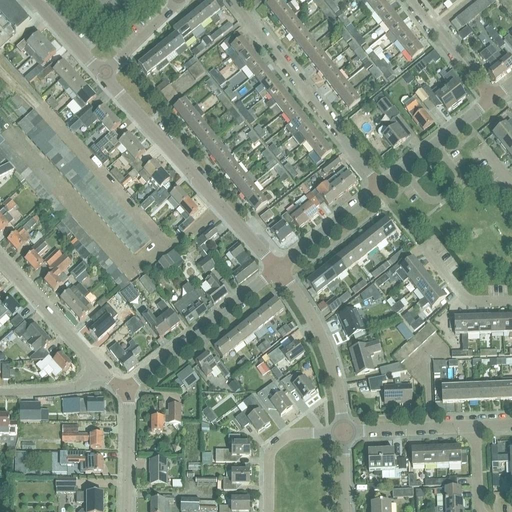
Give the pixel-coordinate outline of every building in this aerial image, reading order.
[(0,0),(0,34),(1,35),(0,35),(0,50),(29,24),(6,0),(0,0)] [(274,17),(285,8),(278,0),(275,0),(266,7),(274,17)] [(303,9),(313,2),(314,0),(303,0),(307,4),(302,7),(303,9)] [(314,0),(313,2),(320,11),(325,7),(318,0),(314,0)] [(385,5),(381,0),(372,0),(367,4),(374,14),(385,5)] [(485,0),(480,0),(479,1),(486,10),(491,6),(485,0)] [(211,1),(201,9),(210,20),(216,26),(220,23),(215,16),(220,12),(211,1)] [(479,1),(474,5),(481,14),(486,10),(479,1)] [(339,11),(332,2),(327,5),(335,15),(339,11)] [(374,14),(382,23),(393,14),(385,5),(374,14)] [(481,14),(474,5),(470,9),(476,17),(481,14)] [(320,11),(328,20),(332,17),(325,7),(320,11)] [(282,26),(293,18),(297,14),(293,10),(289,14),(285,8),(274,17),(282,26)] [(201,27),(210,20),(201,9),(192,16),(201,27)] [(470,9),(465,13),(472,21),(476,17),(470,9)] [(347,20),(339,11),(335,15),(342,24),(347,20)] [(465,13),(460,16),(467,25),(472,21),(465,13)] [(400,24),(393,14),(382,23),(389,33),(400,24)] [(191,35),(201,27),(192,16),(182,24),(191,35)] [(455,20),(462,28),(462,29),(467,25),(460,16),(455,20)] [(336,22),(332,17),(328,20),(332,25),(336,22)] [(289,36),(300,27),(293,18),(282,26),(289,36)] [(354,30),(350,25),(347,20),(342,24),(350,33),(354,30)] [(457,32),(462,28),(455,20),(451,24),(457,32)] [(219,31),(223,35),(232,28),(229,23),(219,31)] [(173,31),(176,35),(182,42),(185,46),(194,39),(191,35),(182,24),(173,31)] [(408,33),(400,24),(389,33),(397,42),(408,33)] [(300,27),(289,36),(297,45),(308,36),(300,27)] [(467,28),(458,36),(463,42),(472,34),(467,28)] [(505,46),(490,28),(485,32),(500,50),(505,46)] [(213,43),(223,35),(219,31),(210,38),(209,38),(213,43)] [(415,43),(408,33),(397,42),(404,51),(415,43)] [(21,53),(23,52),(30,60),(32,58),(35,55),(47,44),(39,35),(32,41),(29,37),(16,48),(21,53)] [(175,54),(185,46),(182,42),(176,35),(166,43),(175,54)] [(232,63),(238,58),(250,50),(242,40),(240,42),(235,35),(224,44),(229,50),(225,53),(232,63)] [(347,35),(343,39),(347,44),(351,40),(347,35)] [(354,38),(357,43),(362,39),(358,35),(354,38)] [(315,46),(308,36),(297,45),(304,54),(315,46)] [(197,49),(201,54),(205,50),(205,49),(213,43),(209,38),(207,37),(202,41),(201,46),(197,49)] [(362,39),(357,43),(361,48),(365,44),(362,39)] [(166,61),(175,54),(166,43),(157,50),(166,61)] [(423,52),(415,43),(404,51),(412,61),(423,52)] [(56,54),(47,44),(35,55),(32,58),(41,68),(56,54)] [(312,64),(322,55),(315,46),(304,54),(312,64)] [(196,58),(201,54),(197,49),(192,53),(196,58)] [(354,53),(358,58),(362,54),(358,49),(354,53)] [(372,62),(377,58),(373,54),(370,49),(365,53),(369,57),(372,62)] [(148,58),(156,69),(160,73),(169,65),(166,61),(157,50),(148,58)] [(257,59),(250,50),(238,58),(232,63),(240,73),(246,68),(257,59)] [(505,74),(492,58),(486,51),(479,56),(485,63),(487,62),(493,70),(488,74),(495,83),(505,74)] [(435,52),(422,62),(426,67),(429,65),(434,61),(436,63),(441,59),(435,52)] [(16,58),(12,53),(7,57),(11,62),(16,58)] [(358,58),(365,67),(370,64),(366,59),(362,54),(358,58)] [(382,54),(377,58),(372,62),(380,71),(388,64),(389,64),(382,54)] [(503,61),(497,54),(492,58),(505,74),(511,68),(511,61),(508,57),(503,61)] [(330,64),(322,55),(312,64),(319,73),(330,64)] [(147,76),(156,69),(148,58),(138,65),(147,76)] [(257,59),(246,68),(253,77),(264,68),(257,59)] [(61,81),(71,71),(63,62),(56,69),(52,65),(44,72),(38,77),(37,78),(41,83),(53,72),(61,81)] [(188,72),(192,68),(189,64),(184,67),(188,72)] [(188,72),(191,76),(201,69),(197,64),(192,68),(188,72)] [(319,73),(326,83),(337,74),(330,64),(319,73)] [(370,64),(365,67),(363,69),(365,72),(372,67),(370,64)] [(388,64),(380,71),(389,83),(397,78),(391,70),(392,69),(388,64)] [(272,78),(264,68),(253,77),(261,87),(272,78)] [(368,72),(372,77),(377,73),(373,68),(368,72)] [(205,74),(201,69),(191,76),(195,81),(205,74)] [(213,79),(217,76),(217,75),(219,74),(217,71),(214,72),(213,70),(209,74),(213,79)] [(25,79),(29,84),(37,78),(38,77),(34,71),(25,79)] [(80,81),(71,71),(61,81),(58,84),(66,93),(80,81)] [(452,72),(442,80),(449,88),(445,91),(456,106),(465,99),(459,91),(464,87),(452,72)] [(377,73),(372,77),(376,81),(381,78),(377,73)] [(217,76),(213,79),(220,88),(224,85),(226,83),(219,74),(217,76)] [(345,83),(337,74),(326,83),(334,92),(345,83)] [(408,86),(413,81),(408,75),(402,80),(408,86)] [(279,87),(272,78),(261,87),(265,91),(258,96),(262,101),(268,96),(279,87)] [(73,102),(88,89),(80,81),(66,93),(73,102)] [(166,81),(161,85),(165,90),(170,86),(166,81)] [(214,94),(218,90),(210,81),(206,84),(214,94)] [(345,83),(334,92),(341,101),(352,92),(345,83)] [(164,98),(174,91),(170,86),(165,90),(161,85),(157,89),(164,98)] [(456,106),(445,91),(441,86),(432,93),(427,88),(423,92),(429,99),(436,109),(441,105),(447,113),(456,106)] [(279,87),(268,96),(272,101),(266,106),(269,110),(276,105),(287,97),(279,87)] [(417,93),(415,95),(422,104),(429,99),(423,92),(422,90),(421,91),(418,87),(414,90),(417,93)] [(96,98),(88,89),(73,102),(81,111),(75,117),(79,121),(92,109),(88,105),(96,98)] [(224,93),(227,97),(232,94),(228,89),(224,93)] [(216,99),(220,103),(225,99),(218,90),(214,94),(217,98),(216,99)] [(178,95),(174,91),(164,98),(168,103),(178,95)] [(349,111),(357,105),(360,102),(352,92),(341,101),(349,111)] [(236,99),(232,94),(227,97),(231,102),(236,99)] [(392,109),(385,100),(381,95),(373,100),(377,105),(376,107),(383,116),(392,109)] [(294,106),(287,97),(276,105),(283,115),(294,106)] [(50,107),(55,102),(52,98),(46,103),(50,107)] [(228,113),(233,109),(225,99),(220,103),(228,113)] [(181,120),(192,111),(185,101),(173,110),(181,120)] [(413,101),(404,108),(413,120),(412,120),(417,126),(418,125),(423,132),(433,124),(427,116),(423,112),(419,106),(418,106),(413,101)] [(59,106),(55,102),(50,107),(53,111),(59,106)] [(242,116),(247,113),(239,103),(235,107),(242,116)] [(294,106),(283,115),(291,124),(302,115),(294,106)] [(102,126),(112,116),(104,107),(97,114),(92,109),(79,121),(87,130),(97,121),(102,126)] [(197,107),(192,111),(181,120),(189,129),(200,120),(204,117),(197,107)] [(228,113),(235,123),(240,119),(233,109),(228,113)] [(251,110),(247,113),(242,116),(250,126),(257,120),(252,114),(253,113),(251,110)] [(25,120),(29,124),(38,116),(34,112),(25,120)] [(309,125),(302,115),(291,124),(295,129),(289,134),(292,138),(309,125)] [(30,125),(34,130),(42,122),(38,116),(29,124),(30,125)] [(120,125),(112,116),(102,126),(96,131),(99,134),(105,129),(110,135),(105,139),(109,144),(117,137),(113,132),(120,125)] [(244,123),(240,119),(235,123),(239,127),(244,123)] [(394,150),(405,141),(403,139),(409,134),(396,119),(390,123),(394,128),(388,133),(386,129),(384,129),(382,129),(379,131),(378,133),(378,135),(381,138),(383,137),(393,150),(394,150)] [(30,125),(29,124),(25,120),(18,126),(22,131),(30,125)] [(196,138),(207,129),(200,120),(189,129),(196,138)] [(47,127),(42,122),(34,130),(39,135),(47,127)] [(34,130),(30,125),(22,131),(27,136),(34,130)] [(317,134),(309,125),(292,138),(300,147),(306,143),(317,134)] [(501,146),(511,136),(511,129),(510,131),(506,125),(493,136),(501,146)] [(39,135),(44,140),(52,132),(47,127),(39,135)] [(257,135),(262,132),(259,127),(254,131),(257,135)] [(215,139),(207,129),(196,138),(203,148),(215,139)] [(27,136),(32,142),(39,135),(34,130),(27,136)] [(52,132),(44,140),(48,144),(56,137),(52,132)] [(250,141),(255,137),(251,132),(247,136),(250,141)] [(266,136),(262,132),(257,135),(261,140),(266,136)] [(324,143),(317,134),(306,143),(313,152),(324,143)] [(39,135),(32,142),(36,147),(44,140),(39,135)] [(120,146),(127,153),(137,144),(129,135),(121,142),(117,137),(109,144),(103,150),(109,157),(120,146)] [(511,152),(511,136),(501,146),(509,156),(511,152)] [(48,144),(53,150),(61,143),(56,137),(48,144)] [(259,142),(255,137),(250,141),(254,146),(259,142)] [(215,139),(203,148),(211,157),(222,148),(215,139)] [(40,151),(48,144),(44,140),(36,147),(40,151)] [(9,148),(4,143),(0,146),(0,154),(1,155),(9,148)] [(66,148),(61,143),(53,150),(58,155),(66,148)] [(332,153),(324,143),(313,152),(321,162),(332,153)] [(48,144),(40,151),(46,157),(53,150),(48,144)] [(145,153),(137,144),(127,153),(122,158),(130,167),(134,171),(134,172),(142,164),(138,160),(145,153)] [(95,157),(100,152),(94,146),(89,150),(95,157)] [(269,149),(273,154),(277,151),(273,146),(269,149)] [(5,160),(5,161),(13,153),(9,148),(1,155),(5,160)] [(58,155),(63,161),(71,154),(66,148),(58,155)] [(211,157),(218,167),(230,158),(222,148),(211,157)] [(50,163),(58,155),(53,150),(46,157),(50,163)] [(261,155),(265,160),(270,156),(266,151),(261,155)] [(281,155),(277,151),(273,154),(276,159),(281,155)] [(108,161),(100,152),(95,157),(103,166),(108,161)] [(18,159),(13,153),(5,161),(8,164),(9,164),(10,165),(10,166),(18,159)] [(71,154),(63,161),(67,166),(75,158),(71,154)] [(58,155),(50,163),(55,168),(63,161),(58,155)] [(270,156),(265,160),(267,162),(269,164),(274,161),(270,156)] [(80,164),(75,158),(67,166),(72,171),(80,164)] [(237,167),(230,158),(218,167),(226,176),(237,167)] [(23,164),(18,159),(10,166),(14,170),(15,171),(23,164)] [(336,159),(327,166),(330,171),(339,163),(336,159)] [(59,173),(67,166),(63,161),(55,168),(59,173)] [(146,185),(149,183),(162,171),(153,162),(146,169),(142,164),(134,172),(134,171),(128,176),(129,178),(132,181),(139,176),(146,185)] [(0,168),(0,177),(14,170),(10,166),(10,165),(9,164),(0,168)] [(15,171),(20,177),(28,170),(23,164),(15,171)] [(80,164),(72,171),(77,177),(85,169),(80,164)] [(287,173),(292,169),(288,164),(283,168),(287,173)] [(59,173),(64,179),(72,171),(67,166),(59,173)] [(324,176),(330,171),(327,166),(321,171),(324,176)] [(233,185),(245,176),(237,167),(226,176),(233,185)] [(90,174),(85,169),(77,177),(82,182),(90,174)] [(298,176),(292,169),(287,173),(293,180),(298,176)] [(335,177),(347,192),(357,184),(345,169),(335,177)] [(24,181),(32,174),(28,170),(20,177),(24,181)] [(115,170),(110,174),(120,185),(124,181),(115,170)] [(276,174),(280,179),(285,175),(281,170),(276,174)] [(69,184),(77,177),(72,171),(64,179),(69,184)] [(162,196),(167,192),(171,188),(167,183),(170,180),(162,171),(149,183),(152,187),(152,188),(156,193),(150,199),(140,208),(144,212),(154,203),(162,196)] [(24,181),(28,186),(36,179),(32,174),(24,181)] [(82,182),(86,186),(94,179),(90,174),(82,182)] [(285,175),(280,179),(284,183),(289,179),(285,175)] [(252,186),(245,176),(233,185),(241,195),(252,186)] [(69,184),(74,189),(82,182),(77,177),(69,184)] [(347,192),(335,177),(326,184),(338,199),(347,192)] [(121,185),(123,188),(132,181),(129,178),(121,185)] [(36,179),(28,186),(32,190),(40,183),(36,179)] [(86,186),(90,191),(98,184),(94,179),(86,186)] [(74,189),(78,194),(86,186),(82,182),(74,189)] [(44,188),(40,183),(32,190),(36,195),(44,188)] [(90,191),(94,196),(102,188),(98,184),(90,191)] [(338,199),(326,184),(316,192),(315,191),(311,195),(320,206),(324,203),(328,207),(338,199)] [(90,191),(86,186),(78,194),(82,198),(90,191)] [(260,195),(252,186),(241,195),(248,204),(260,195)] [(303,186),(300,188),(306,196),(309,193),(303,186)] [(48,192),(44,188),(36,195),(39,198),(40,199),(48,192)] [(94,196),(99,200),(107,193),(102,188),(94,196)] [(130,189),(127,192),(132,198),(135,195),(130,189)] [(170,197),(180,208),(188,201),(178,190),(171,196),(167,192),(162,196),(154,203),(158,208),(170,197)] [(82,198),(86,203),(94,196),(90,191),(82,198)] [(43,202),(45,204),(52,197),(48,192),(40,199),(43,202)] [(103,205),(111,198),(107,193),(99,200),(103,205)] [(256,214),(264,208),(273,200),(269,195),(263,200),(260,195),(248,204),(256,214)] [(296,207),(309,222),(318,215),(315,210),(320,206),(311,195),(306,199),(307,201),(302,205),(301,204),(296,207)] [(94,196),(86,203),(91,208),(99,200),(94,196)] [(48,208),(56,201),(52,197),(45,204),(48,208)] [(103,205),(107,210),(115,202),(111,198),(103,205)] [(5,209),(3,210),(0,213),(0,233),(8,227),(13,221),(9,217),(16,210),(15,209),(16,208),(8,200),(2,206),(5,209)] [(91,208),(95,212),(103,205),(99,200),(91,208)] [(56,201),(48,208),(53,213),(60,206),(56,201)] [(188,201),(180,208),(185,213),(180,217),(186,223),(178,229),(182,234),(195,223),(190,218),(198,211),(188,201)] [(107,210),(111,214),(119,207),(115,202),(107,210)] [(95,212),(99,217),(107,210),(103,205),(95,212)] [(60,206),(53,213),(57,218),(65,210),(60,206)] [(116,219),(124,212),(119,207),(111,214),(116,219)] [(288,226),(293,222),(299,230),(309,222),(296,207),(287,214),(282,218),(288,226)] [(61,222),(69,215),(65,210),(57,218),(61,222)] [(103,222),(111,214),(107,210),(99,217),(103,222)] [(260,219),(264,224),(274,217),(269,211),(260,219)] [(116,219),(120,224),(128,216),(124,212),(116,219)] [(103,222),(108,226),(116,219),(111,214),(103,222)] [(65,227),(73,220),(69,215),(61,222),(65,227)] [(124,228),(132,221),(128,216),(120,224),(124,228)] [(116,219),(108,226),(112,231),(120,224),(116,219)] [(34,246),(43,238),(38,233),(30,240),(25,234),(36,225),(32,220),(7,242),(17,253),(25,246),(25,245),(29,241),(34,246)] [(69,231),(77,224),(73,220),(65,227),(69,231)] [(385,220),(375,228),(386,242),(396,234),(385,220)] [(124,228),(129,233),(136,226),(132,221),(124,228)] [(56,229),(60,234),(66,229),(61,224),(56,229)] [(73,236),(81,229),(77,224),(69,231),(72,235),(73,236)] [(116,236),(124,228),(120,224),(112,231),(116,236)] [(274,224),(268,228),(281,245),(292,236),(283,224),(278,228),(274,224)] [(133,238),(141,230),(136,226),(129,233),(133,238)] [(129,233),(124,228),(116,236),(120,241),(129,233)] [(200,248),(207,243),(217,234),(213,228),(202,237),(195,242),(200,247),(200,248)] [(386,242),(375,228),(366,236),(376,249),(386,242)] [(77,241),(85,233),(81,229),(73,236),(76,240),(77,241)] [(133,238),(137,242),(145,235),(141,230),(133,238)] [(85,233),(77,241),(78,242),(81,246),(89,238),(85,233)] [(124,245),(133,238),(129,233),(120,241),(124,245)] [(145,235),(137,242),(143,248),(151,241),(145,235)] [(356,244),(366,257),(376,249),(366,236),(356,244)] [(89,238),(81,246),(85,250),(94,243),(89,238)] [(133,238),(124,245),(129,250),(137,242),(133,238)] [(35,273),(42,266),(43,265),(38,259),(49,249),(41,241),(30,252),(33,254),(25,262),(35,273)] [(134,256),(143,248),(137,242),(129,250),(134,256)] [(85,250),(90,255),(98,247),(94,243),(85,250)] [(346,252),(356,265),(366,257),(356,244),(346,252)] [(80,245),(76,248),(80,253),(84,249),(80,245)] [(241,269),(231,276),(239,286),(258,271),(244,253),(239,248),(237,245),(227,252),(234,261),(235,261),(241,269)] [(102,252),(98,247),(90,255),(94,259),(102,252)] [(215,268),(200,248),(200,247),(197,249),(201,254),(200,254),(204,260),(197,266),(204,276),(215,268)] [(57,251),(44,263),(49,269),(62,258),(57,251)] [(403,251),(396,256),(400,260),(406,255),(403,251)] [(94,259),(98,264),(106,257),(102,252),(94,259)] [(336,259),(347,273),(356,265),(346,252),(336,259)] [(396,256),(387,263),(390,268),(400,260),(396,256)] [(64,257),(57,264),(50,271),(53,275),(44,283),(54,293),(68,280),(63,275),(63,274),(64,275),(66,274),(65,272),(72,265),(64,257)] [(110,261),(106,257),(98,264),(102,269),(110,261)] [(167,257),(158,264),(166,273),(175,267),(167,257)] [(347,273),(336,259),(326,267),(337,280),(347,273)] [(403,284),(407,280),(421,269),(413,259),(409,263),(406,259),(389,273),(393,278),(396,275),(403,284)] [(106,273),(114,266),(110,261),(102,269),(106,273)] [(76,281),(85,272),(89,268),(83,263),(70,275),(76,281)] [(387,263),(377,271),(381,275),(390,268),(387,263)] [(106,273),(110,278),(118,271),(114,266),(106,273)] [(317,275),(327,288),(337,280),(326,267),(317,275)] [(429,279),(421,269),(407,280),(415,290),(429,279)] [(110,278),(114,283),(123,275),(118,271),(110,278)] [(381,275),(377,271),(371,275),(375,280),(381,275)] [(89,277),(85,272),(76,281),(80,285),(89,277)] [(114,283),(118,287),(127,280),(123,275),(114,283)] [(327,288),(317,275),(306,283),(317,296),(327,288)] [(150,296),(157,291),(146,276),(139,281),(150,296)] [(206,297),(207,298),(213,306),(227,295),(213,277),(206,282),(211,289),(209,291),(211,293),(206,297)] [(437,289),(429,279),(415,290),(423,300),(437,289)] [(131,285),(127,280),(118,287),(122,292),(128,287),(131,285)] [(111,291),(115,287),(110,281),(105,286),(111,291)] [(357,286),(361,291),(367,286),(364,281),(357,286)] [(355,295),(361,291),(357,286),(351,291),(355,295)] [(131,287),(121,295),(126,301),(133,296),(136,294),(131,287)] [(372,287),(360,296),(363,303),(373,299),(375,303),(382,300),(376,292),(375,291),(372,287)] [(70,311),(83,299),(74,288),(60,300),(70,311)] [(445,299),(437,289),(423,300),(418,304),(422,310),(427,306),(431,310),(445,299)] [(197,290),(194,292),(195,293),(201,301),(204,299),(205,299),(198,290),(197,290)] [(195,293),(175,309),(180,315),(183,319),(189,327),(207,313),(201,305),(199,303),(201,301),(195,293)] [(344,297),(338,302),(341,306),(347,301),(344,297)] [(104,298),(97,305),(101,309),(107,303),(108,302),(104,298)] [(332,314),(342,306),(341,306),(338,302),(335,298),(325,305),(332,314)] [(0,317),(8,311),(14,317),(21,310),(11,299),(3,306),(0,303),(0,317)] [(89,305),(83,299),(70,311),(80,322),(93,310),(89,305)] [(275,300),(265,308),(274,319),(284,311),(275,300)] [(395,306),(391,300),(387,303),(387,304),(392,309),(395,306)] [(180,325),(174,317),(162,302),(156,307),(164,317),(160,320),(170,333),(180,325)] [(400,302),(395,306),(392,309),(396,315),(404,308),(400,302)] [(96,327),(89,333),(98,342),(115,326),(112,322),(117,317),(108,306),(94,318),(99,324),(96,327)] [(263,327),(274,319),(265,308),(255,316),(263,327)] [(355,311),(349,314),(340,318),(343,326),(345,325),(347,330),(345,330),(349,338),(364,331),(355,311)] [(160,340),(170,333),(160,320),(155,324),(148,314),(142,318),(160,340)] [(253,335),(263,327),(255,316),(245,325),(253,335)] [(511,316),(503,317),(503,335),(509,334),(509,340),(511,339),(511,316)] [(23,322),(18,317),(11,323),(16,329),(23,322)] [(491,335),(503,335),(503,317),(491,318),(491,335)] [(142,329),(134,318),(125,326),(133,336),(142,329)] [(467,336),(467,318),(454,319),(455,336),(463,336),(463,352),(452,353),(452,359),(468,358),(468,352),(467,336)] [(479,335),(479,318),(467,318),(467,336),(479,335)] [(491,335),(491,318),(479,318),(479,335),(491,335)] [(420,319),(411,327),(414,332),(424,324),(420,319)] [(36,356),(42,350),(43,351),(51,344),(35,326),(31,330),(25,323),(13,334),(20,341),(22,339),(28,345),(27,346),(36,356)] [(243,343),(253,335),(245,325),(235,333),(243,343)] [(428,325),(423,329),(431,338),(436,333),(428,325)] [(286,326),(282,329),(287,336),(291,332),(286,326)] [(287,336),(282,329),(278,333),(283,339),(287,336)] [(431,338),(423,329),(419,333),(426,342),(431,338)] [(233,351),(243,343),(235,333),(225,341),(233,351)] [(422,345),(426,342),(419,333),(415,337),(422,345)] [(410,341),(417,350),(422,345),(415,337),(410,341)] [(233,351),(225,341),(214,349),(223,360),(233,351)] [(413,354),(417,350),(410,341),(405,346),(413,354)] [(117,345),(109,351),(127,374),(138,365),(134,359),(141,353),(133,342),(128,345),(132,350),(131,351),(129,350),(124,354),(117,345)] [(266,342),(262,346),(267,352),(271,349),(266,342)] [(378,343),(366,346),(350,351),(357,376),(374,371),(369,357),(381,353),(378,343)] [(281,347),(273,353),(267,358),(270,361),(275,368),(286,360),(290,366),(304,356),(295,344),(285,352),(281,347)] [(267,352),(262,346),(258,349),(263,355),(267,352)] [(408,358),(413,354),(405,346),(401,350),(408,358)] [(404,362),(408,358),(401,350),(396,354),(404,362)] [(40,363),(36,367),(41,373),(48,366),(54,373),(52,375),(55,379),(62,372),(63,373),(71,365),(61,354),(53,362),(49,357),(42,364),(40,363)] [(38,358),(42,363),(46,359),(42,354),(38,358)] [(400,366),(404,362),(396,354),(392,358),(399,365),(400,366)] [(195,364),(207,378),(212,374),(211,373),(216,369),(225,379),(229,375),(222,366),(216,358),(212,361),(207,355),(195,364)] [(266,356),(262,360),(264,362),(265,365),(270,361),(267,358),(266,356)] [(245,359),(241,362),(246,368),(250,365),(245,359)] [(246,368),(241,362),(237,365),(242,371),(246,368)] [(261,366),(257,369),(262,376),(268,372),(263,364),(261,366)] [(407,373),(400,366),(399,365),(379,370),(381,377),(394,375),(400,374),(407,373)] [(189,369),(177,378),(187,390),(199,381),(189,369)] [(314,393),(304,379),(301,375),(297,374),(288,381),(286,379),(280,384),(289,396),(295,391),(303,401),(314,393)] [(382,385),(387,384),(385,378),(368,381),(370,393),(382,393),(382,385)] [(511,379),(502,380),(502,386),(503,401),(511,401),(511,379)] [(234,383),(230,386),(229,387),(236,395),(241,391),(234,383)] [(491,402),(490,386),(478,387),(479,402),(491,402)] [(491,402),(503,401),(502,386),(490,386),(491,402)] [(402,402),(402,405),(411,404),(410,387),(385,388),(386,405),(395,405),(394,402),(402,402)] [(466,387),(454,388),(455,403),(467,403),(466,387)] [(467,403),(479,402),(478,387),(466,387),(467,403)] [(267,388),(257,396),(268,411),(273,407),(281,418),(292,409),(282,395),(275,400),(267,388)] [(442,404),(455,403),(454,388),(442,388),(442,404)] [(264,418),(260,413),(263,410),(252,396),(242,403),(247,410),(238,417),(235,419),(243,430),(246,428),(250,424),(258,434),(270,426),(264,418)] [(103,401),(66,401),(67,401),(67,410),(66,410),(66,415),(79,415),(79,417),(88,417),(88,414),(103,414),(103,401)] [(20,423),(40,423),(40,405),(20,405),(20,423)] [(164,418),(152,418),(152,433),(162,433),(163,433),(163,425),(165,425),(173,425),(181,425),(181,416),(181,406),(169,406),(169,413),(164,413),(164,418)] [(208,410),(203,413),(206,418),(211,414),(208,410)] [(0,438),(9,438),(17,438),(17,424),(9,424),(9,416),(0,416),(0,438)] [(62,436),(62,443),(90,443),(90,449),(103,449),(103,435),(78,435),(78,427),(56,427),(56,436),(62,436)] [(216,451),(216,464),(236,464),(236,458),(249,458),(249,444),(240,444),(240,437),(229,437),(229,444),(232,444),(232,452),(216,451)] [(511,463),(511,450),(510,451),(510,457),(498,458),(497,447),(491,448),(492,464),(498,464),(511,463)] [(460,448),(447,449),(448,466),(461,465),(460,456),(460,448)] [(435,449),(423,450),(424,467),(436,466),(435,449)] [(447,449),(435,449),(436,466),(448,466),(447,449)] [(412,467),(424,467),(423,450),(412,450),(412,467)] [(369,473),(382,473),(381,451),(368,452),(369,473)] [(394,451),(381,451),(382,473),(395,472),(394,451)] [(103,459),(93,459),(85,459),(85,453),(67,453),(67,459),(61,459),(61,470),(73,470),(73,465),(85,465),(85,474),(103,474),(103,459)] [(15,454),(15,476),(26,476),(26,454),(15,454)] [(151,470),(151,485),(166,485),(167,462),(150,462),(150,470),(151,470)] [(249,472),(239,472),(232,472),(232,480),(223,480),(223,492),(236,492),(236,486),(249,486),(249,472)] [(409,476),(409,488),(420,487),(420,483),(415,483),(415,475),(409,476)] [(448,480),(443,481),(443,487),(456,486),(455,478),(448,478),(448,480)] [(76,495),(76,494),(76,481),(56,480),(56,490),(56,495),(76,495)] [(445,490),(436,490),(436,496),(442,496),(442,508),(437,508),(437,509),(436,511),(462,511),(462,501),(461,501),(460,489),(450,490),(445,490)] [(393,499),(412,499),(413,498),(413,491),(393,491),(393,499)] [(77,505),(84,505),(84,511),(82,511),(80,511),(102,511),(103,494),(77,494),(77,505)] [(150,511),(169,511),(169,504),(174,504),(174,497),(163,497),(163,500),(151,500),(150,511)] [(217,511),(217,503),(216,503),(199,503),(199,500),(182,500),(181,511),(217,511)] [(248,511),(249,500),(239,500),(232,500),(232,508),(220,508),(219,511),(248,511)]
